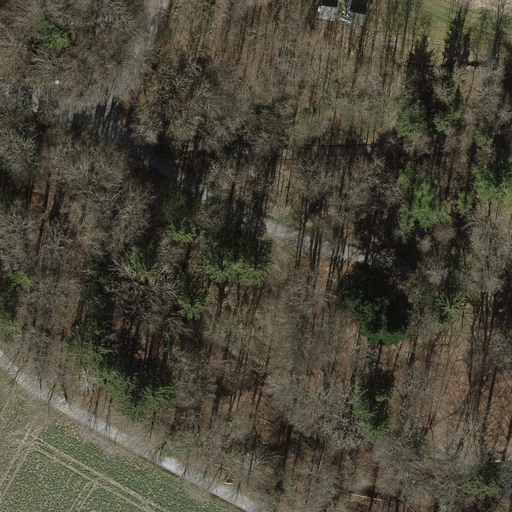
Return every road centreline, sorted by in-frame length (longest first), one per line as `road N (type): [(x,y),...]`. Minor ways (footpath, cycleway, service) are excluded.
road 1 (track): [(511,278),(306,244),(194,186),(0,63)]
road 2 (track): [(143,153),(405,153),(511,134)]
road 3 (track): [(278,511),(63,401),(0,342)]
road 4 (track): [(92,121),(155,0)]
